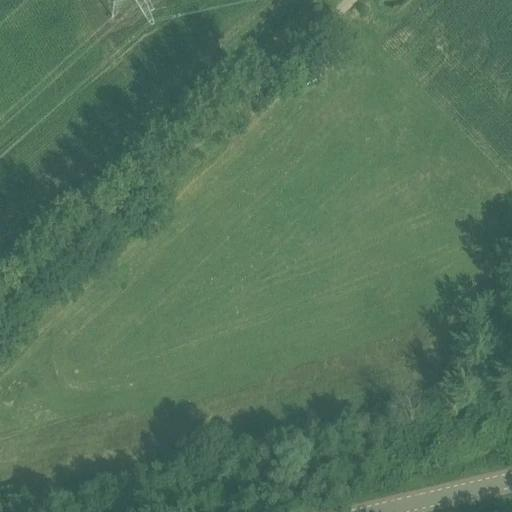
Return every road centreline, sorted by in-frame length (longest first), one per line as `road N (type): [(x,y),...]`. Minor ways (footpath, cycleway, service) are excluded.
road 1 (unclassified): [(0,304),(238,104),(344,0)]
road 2 (secondary): [(385,511),(511,482)]
